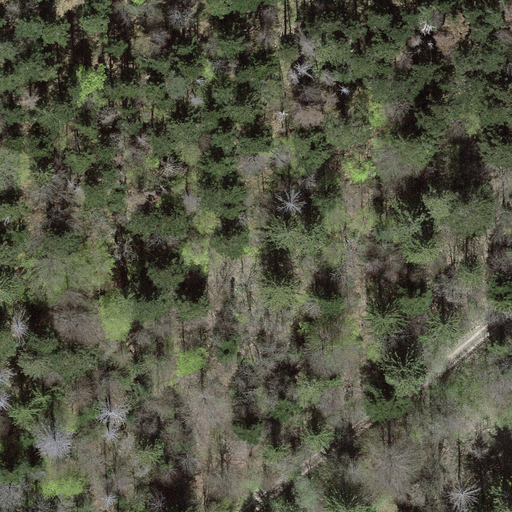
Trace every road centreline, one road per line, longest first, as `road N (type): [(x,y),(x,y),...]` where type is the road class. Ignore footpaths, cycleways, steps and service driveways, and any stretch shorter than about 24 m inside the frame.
road 1 (track): [(423,0),(254,27),(0,99)]
road 2 (track): [(511,316),(259,511)]
